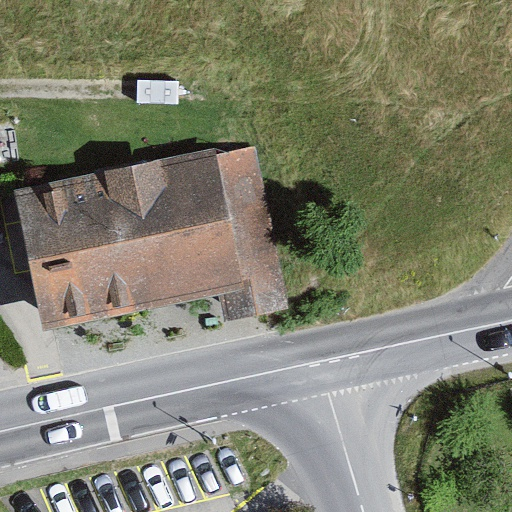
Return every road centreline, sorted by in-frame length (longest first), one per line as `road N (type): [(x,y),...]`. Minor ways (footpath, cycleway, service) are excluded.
road 1 (secondary): [(315,358),(82,409)]
road 2 (secondary): [(496,322),(315,358)]
road 3 (unclassified): [(315,358),(368,511)]
